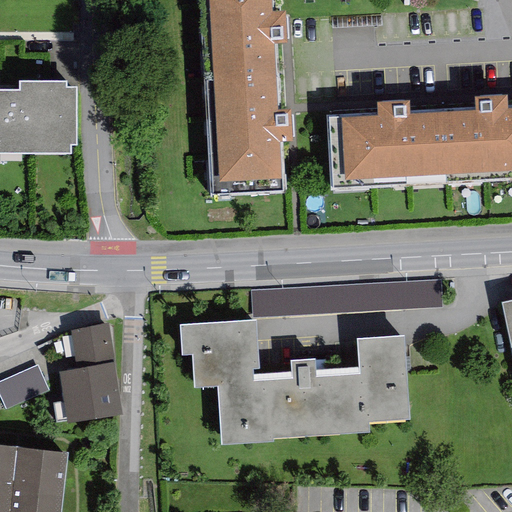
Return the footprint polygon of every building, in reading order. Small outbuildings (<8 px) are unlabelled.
[(285,0),(224,0),(230,82),(290,79),(285,0)] [(290,79),(230,82),(236,183),(296,179),(290,79)] [(0,153),(70,154),(70,145),(76,145),(76,88),(65,88),(65,81),(19,81),(19,90),(0,90),(0,153)] [(511,171),(511,112),(454,116),(457,174),(511,171)] [(457,174),(454,116),(359,121),(362,180),(457,174)] [(446,280),(256,288),(257,317),(366,312),(367,333),(414,331),(413,309),(447,308),(446,280)] [(511,300),(500,303),(509,347),(511,346),(511,300)] [(70,330),(77,369),(113,362),(115,361),(108,324),(70,330)] [(372,372),(271,378),(268,324),(195,327),(198,389),(226,388),(228,433),(421,424),(417,342),(371,344),(372,372)] [(123,414),(113,362),(77,369),(59,372),(64,401),(52,403),(56,423),(66,421),(67,424),(123,414)] [(1,384),(9,405),(52,388),(43,367),(1,384)] [(60,511),(67,453),(0,444),(0,511),(60,511)]
